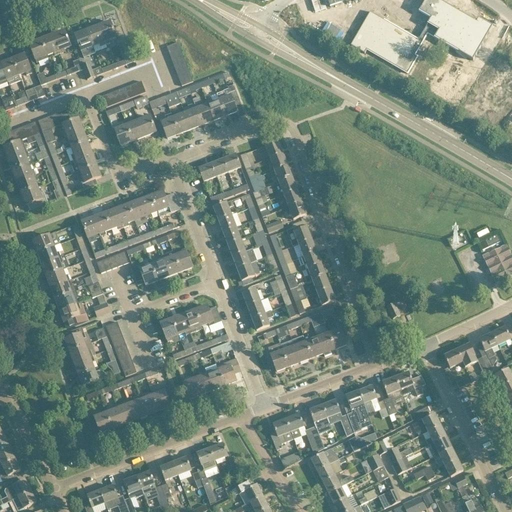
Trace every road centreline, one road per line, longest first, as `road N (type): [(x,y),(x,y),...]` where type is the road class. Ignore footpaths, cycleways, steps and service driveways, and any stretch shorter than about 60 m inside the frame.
road 1 (residential): [(379,362),(283,122)]
road 2 (residential): [(53,488),(242,415)]
road 3 (residential): [(505,511),(424,346)]
road 4 (tertiary): [(505,174),(351,86)]
road 5 (residential): [(264,406),(217,279)]
road 6 (residential): [(217,279),(172,160)]
road 7 (residential): [(264,406),(379,362)]
